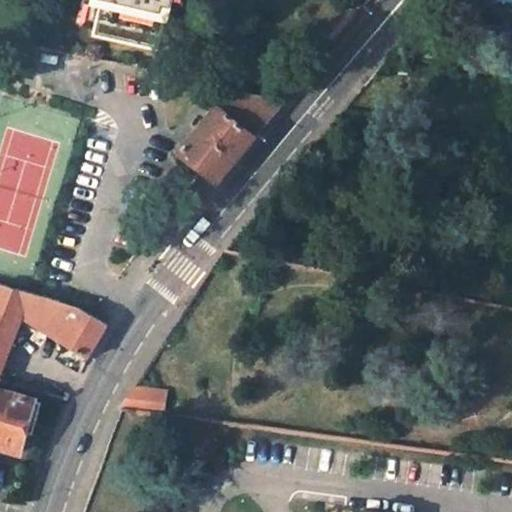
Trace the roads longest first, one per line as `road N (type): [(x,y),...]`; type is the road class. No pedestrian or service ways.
road 1 (secondary): [(403,0),(150,301),(114,356),(47,511)]
road 2 (residential): [(467,511),(238,482),(204,511)]
